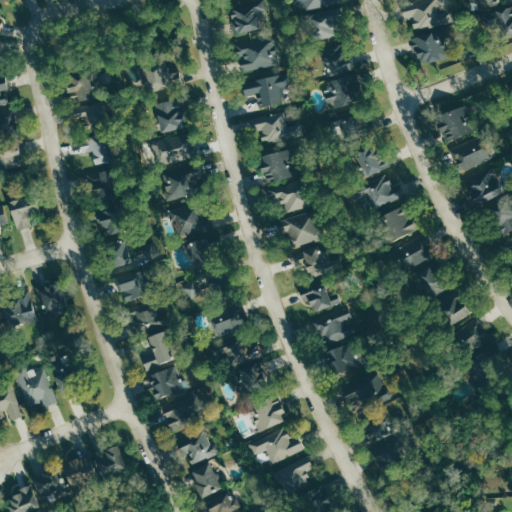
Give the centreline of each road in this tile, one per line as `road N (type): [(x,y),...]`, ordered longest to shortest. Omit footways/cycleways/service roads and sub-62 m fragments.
road 1 (residential): [(91,0),(31,23),(32,75),(90,303),(174,511)]
road 2 (residential): [(373,511),(320,415),(257,269),(189,0)]
road 3 (residential): [(373,0),(418,140),(511,309)]
road 4 (residential): [(0,454),(126,406)]
